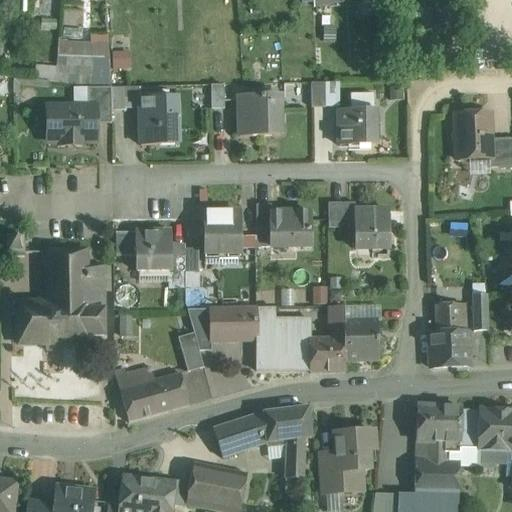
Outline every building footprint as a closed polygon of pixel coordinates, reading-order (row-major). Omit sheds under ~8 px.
[(57,46),(56,59),(94,59),(110,59),(109,45),(57,46)] [(112,69),(131,68),(130,51),(111,52),(112,69)] [(55,69),(54,82),(95,87),(94,59),(56,59),(55,69)] [(95,87),(111,89),(110,59),(94,59),(95,87)] [(15,66),(4,65),(3,74),(14,76),(15,66)] [(55,69),(36,67),(34,81),(54,82),(55,69)] [(325,109),(325,84),(311,85),(311,109),(325,109)] [(339,109),(339,84),(325,84),(325,109),(339,109)] [(224,110),(224,86),(211,86),(211,110),(224,110)] [(140,88),(125,89),(126,111),(139,110),(139,100),(140,100),(140,88)] [(111,89),(87,89),(87,109),(95,109),(95,125),(111,125),(111,113),(111,89)] [(125,89),(111,89),(111,113),(126,113),(126,111),(125,89)] [(374,112),(373,95),(350,95),(350,112),(339,112),(339,147),(376,147),(375,112),(374,112)] [(278,97),(238,98),(239,138),(279,137),(278,97)] [(140,100),(139,100),(139,110),(140,147),(177,146),(176,99),(140,100)] [(87,109),(47,109),(47,143),(62,143),(62,147),(80,147),(80,143),(95,143),(95,125),(95,109),(87,109)] [(488,115),(455,116),(456,134),(453,137),(453,144),(457,147),(457,162),(471,162),(475,157),(489,157),(490,157),(490,141),(488,115)] [(13,124),(0,120),(0,141),(7,143),(13,124)] [(511,140),(490,141),(490,157),(489,157),(490,169),(511,168),(511,140)] [(355,212),(355,204),(328,205),(328,229),(354,229),(354,212),(355,212)] [(256,249),(270,249),(270,214),(271,214),(271,206),(255,207),(256,249)] [(389,250),(388,212),(355,212),(354,212),(354,229),(354,236),(355,251),(389,250)] [(271,214),(270,214),(270,249),(310,249),(310,213),(271,214)] [(240,254),(240,214),(203,215),(204,254),(205,264),(237,264),(236,254),(240,254)] [(170,234),(135,234),(135,273),(170,272),(171,272),(170,251),(170,245),(170,234)] [(23,238),(4,238),(4,257),(23,257),(23,238)] [(171,272),(170,272),(170,291),(185,290),(184,251),(170,251),(171,272)] [(198,251),(184,251),(185,290),(199,290),(198,251)] [(86,252),(47,253),(47,256),(42,256),(42,265),(47,265),(47,304),(17,304),(17,307),(12,307),(12,316),(17,316),(18,346),(46,345),(46,351),(60,351),(59,345),(87,345),(87,337),(104,336),(103,268),(86,268),(86,252)] [(487,296),(472,297),(474,333),(487,332),(487,296)] [(460,306),(435,307),(436,334),(429,335),(430,369),(469,367),(467,332),(461,333),(460,306)] [(309,341),(308,341),(309,373),(309,375),(345,374),(345,373),(345,362),(344,324),(343,309),(327,309),(328,332),(331,332),(331,340),(309,341)] [(257,310),(224,311),(224,343),(257,342),(257,310)] [(284,310),(257,310),(257,342),(257,372),(309,373),(308,341),(309,341),(309,322),(284,322),(284,310)] [(209,311),(187,312),(194,335),(199,352),(211,352),(210,343),(209,311)] [(224,311),(209,311),(210,343),(224,343),(224,311)] [(376,323),(344,324),(345,362),(377,361),(376,323)] [(194,335),(178,339),(187,374),(203,369),(199,352),(194,335)] [(150,369),(126,376),(125,376),(116,378),(129,423),(188,407),(179,376),(154,383),(150,369)] [(461,409),(417,407),(415,462),(446,463),(447,453),(459,454),(461,416),(461,409)] [(269,414),(262,415),(237,423),(246,452),(266,446),(284,444),(305,440),(311,439),(308,409),(269,414)] [(511,413),(479,412),(479,416),(480,416),(479,446),(478,446),(478,450),(479,450),(478,465),(505,466),(505,479),(511,479),(511,463),(511,451),(511,413)] [(479,416),(461,416),(459,463),(459,468),(478,469),(478,465),(479,450),(478,450),(478,446),(479,446),(480,416),(479,416)] [(237,423),(213,431),(222,460),(246,452),(237,423)] [(373,433),(334,436),(335,458),(320,459),(323,495),(362,492),(361,471),(369,471),(368,452),(374,452),(373,433)] [(305,440),(286,443),(284,480),(303,481),(305,440)] [(446,463),(415,462),(414,496),(397,496),(396,511),(457,511),(459,468),(459,463),(446,463)] [(239,511),(246,476),(193,465),(185,507),(211,511),(239,511)] [(169,511),(173,485),(123,479),(120,505),(118,511),(169,511)] [(12,511),(16,485),(0,482),(0,511),(12,511)] [(91,511),(94,493),(55,489),(53,508),(52,511),(91,511)] [(396,511),(397,496),(375,496),(373,511),(396,511)]
